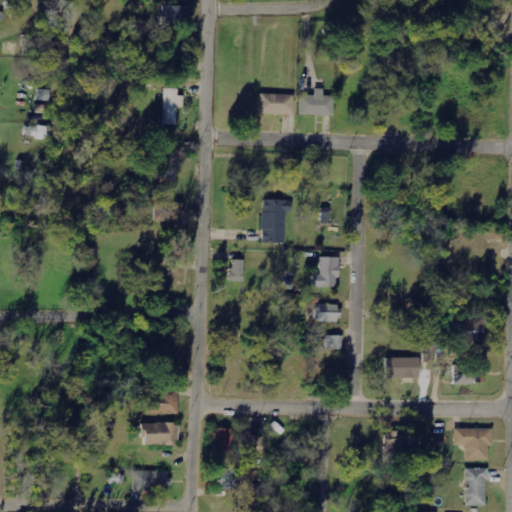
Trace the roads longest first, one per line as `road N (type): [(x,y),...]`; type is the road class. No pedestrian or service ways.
road 1 (residential): [(191,511),(213,0)]
road 2 (residential): [(511,408),(196,402)]
road 3 (residential): [(511,142),(207,135)]
road 4 (residential): [(357,407),(362,138)]
road 5 (residential): [(0,316),(201,315)]
road 6 (residential): [(191,505),(0,506)]
